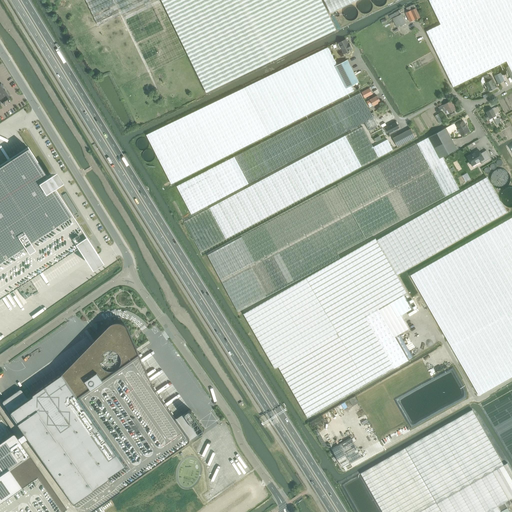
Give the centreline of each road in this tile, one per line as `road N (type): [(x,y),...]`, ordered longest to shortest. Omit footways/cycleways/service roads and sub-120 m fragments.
road 1 (trunk): [(12,0),(331,511)]
road 2 (trunk): [(342,511),(24,0)]
road 3 (unclassified): [(129,274),(275,492)]
road 4 (unclassified): [(0,50),(123,250),(129,274)]
road 5 (unclassified): [(357,53),(399,123),(453,93),(467,109)]
road 6 (unclassified): [(0,362),(129,274)]
road 7 (unknown): [(0,332),(123,250)]
road 8 (unknown): [(0,405),(73,511)]
